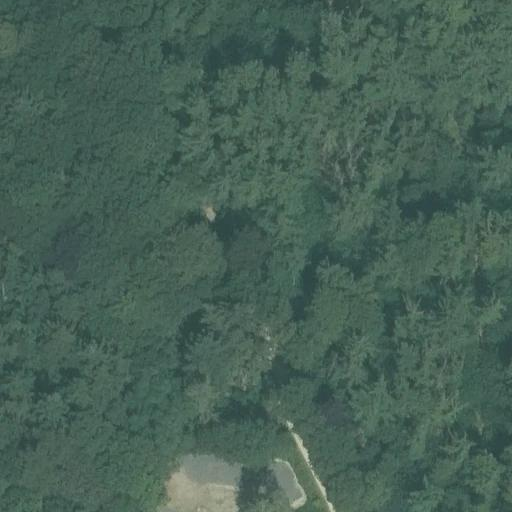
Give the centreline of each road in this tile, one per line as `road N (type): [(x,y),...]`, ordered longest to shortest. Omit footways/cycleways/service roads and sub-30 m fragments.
road 1 (track): [(239,281),(104,0)]
road 2 (track): [(239,281),(215,303),(116,511)]
road 3 (track): [(350,511),(239,281)]
